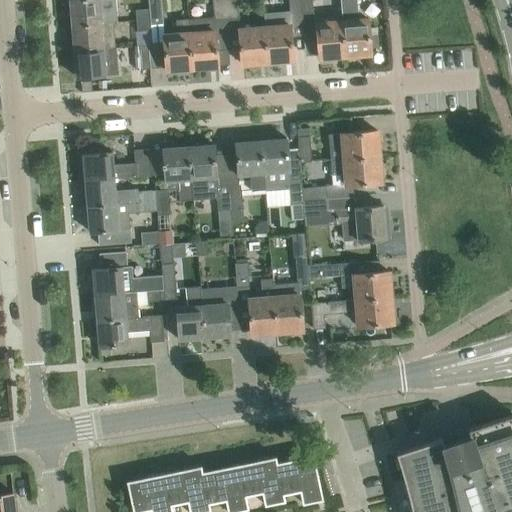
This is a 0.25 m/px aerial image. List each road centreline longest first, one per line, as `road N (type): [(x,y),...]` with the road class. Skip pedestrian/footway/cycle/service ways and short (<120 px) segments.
road 1 (residential): [(15,120),(397,87)]
road 2 (residential): [(48,434),(15,120)]
road 3 (residential): [(420,377),(397,87)]
road 4 (tertiary): [(48,434),(310,396)]
road 5 (residential): [(15,120),(5,0)]
road 6 (residential): [(345,511),(310,396)]
